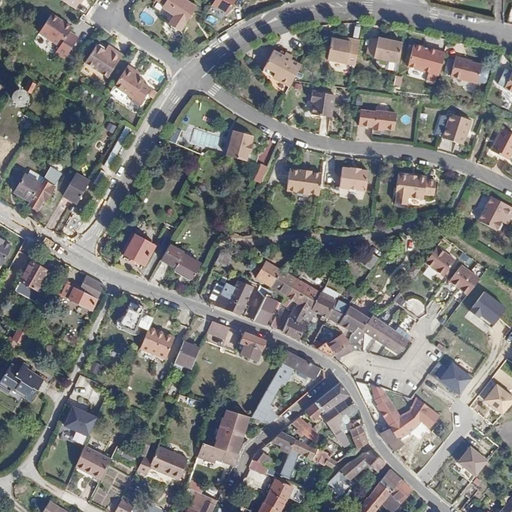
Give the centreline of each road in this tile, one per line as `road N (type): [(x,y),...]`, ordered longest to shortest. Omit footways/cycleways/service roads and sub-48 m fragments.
road 1 (residential): [(194,73),(293,134),(432,156),(511,188)]
road 2 (residential): [(445,226),(299,233),(216,248),(190,307)]
road 3 (residential): [(194,73),(268,22),(323,4),(398,8)]
road 4 (residential): [(78,260),(137,152),(194,73)]
road 5 (residential): [(117,281),(26,466)]
road 6 (residential): [(220,511),(253,445),(339,375)]
road 7 (residential): [(448,511),(383,451),(339,375)]
road 8 (residential): [(339,375),(303,350),(190,307)]
